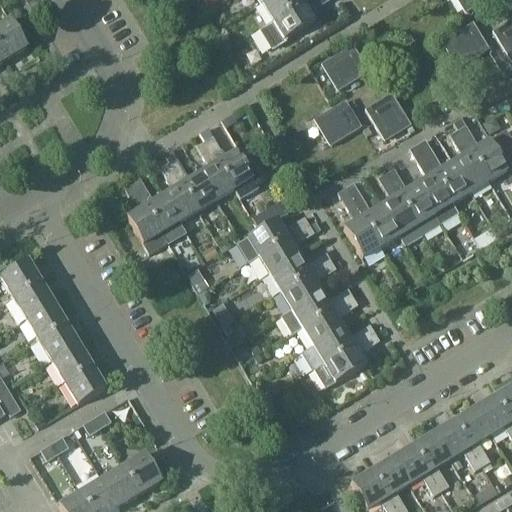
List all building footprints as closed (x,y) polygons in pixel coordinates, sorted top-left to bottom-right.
[(213,0),(202,0),(208,9),(216,4),(213,0)] [(312,0),(302,7),(271,26),(260,32),(272,51),(314,25),(307,14),(330,0),(312,0)] [(272,0),(260,8),(271,26),(302,7),(312,0),(272,0)] [(453,0),(464,17),(491,0),(453,0)] [(0,57),(4,64),(26,50),(8,22),(0,26),(0,57)] [(511,67),(511,66),(511,22),(491,35),(511,67)] [(456,72),(488,53),(472,26),(440,45),(456,72)] [(336,95),(368,76),(352,49),(320,68),(336,95)] [(383,145),(410,129),(390,97),(364,113),(383,145)] [(329,151),(361,131),(344,104),(312,123),(329,151)] [(457,134),(488,186),(507,174),(488,143),(477,149),(460,122),(452,127),(457,134)] [(511,143),(505,132),(488,143),(499,160),(511,151),(511,143)] [(451,165),(470,197),(488,186),(457,134),(449,139),(461,159),(451,165)] [(233,194),(252,183),(235,154),(224,161),(212,140),(204,145),(233,194)] [(452,208),(470,197),(451,165),(441,171),(425,144),(416,149),(452,208)] [(198,177),(215,205),(233,194),(204,145),(196,150),(208,170),(198,177)] [(458,217),(452,208),(416,149),(408,153),(425,181),(415,187),(440,228),(458,217)] [(197,216),(215,205),(198,177),(188,182),(176,162),(168,167),(197,216)] [(162,198),(179,227),(197,216),(168,167),(160,172),(172,192),(162,198)] [(385,178),(416,230),(422,239),(440,228),(415,187),(406,193),(393,173),(385,178)] [(422,239),(416,230),(385,178),(377,183),(389,203),(379,209),(398,240),(404,250),(422,239)] [(131,189),(161,238),(179,227),(162,198),(152,204),(140,184),(131,189)] [(344,192),(380,251),(398,240),(379,209),(369,215),(353,187),(344,192)] [(167,247),(161,238),(131,189),(124,193),(137,214),(125,221),(148,259),(167,247)] [(362,263),(380,251),(344,192),(337,197),(354,225),(343,232),(362,263)] [(262,217),(251,224),(257,233),(268,226),(262,217)] [(276,222),(245,241),(235,247),(247,266),(257,260),(288,241),(308,229),(303,221),(283,233),(276,222)] [(308,229),(288,241),(257,260),(268,278),(299,259),(293,250),(313,237),(308,229)] [(211,249),(201,256),(206,265),(217,258),(211,249)] [(279,296),(310,277),(330,265),(325,257),(305,269),(299,259),(268,278),(279,296)] [(0,279),(0,283),(12,303),(40,286),(27,264),(0,279)] [(289,314),(320,295),(314,285),(335,273),(330,265),(310,277),(279,296),(289,314)] [(198,272),(187,279),(193,289),(204,283),(198,272)] [(24,324),(53,307),(40,286),(12,303),(24,324)] [(203,295),(198,297),(205,308),(209,305),(209,300),(205,293),(203,295)] [(300,332),(331,313),(352,301),(347,293),(326,305),(320,295),(289,314),(279,320),(290,338),(300,332)] [(357,309),(352,301),(331,313),(300,332),(311,350),(342,331),(336,322),(357,309)] [(37,345),(66,328),(53,307),(24,324),(37,345)] [(222,307),(210,314),(216,323),(227,316),(222,307)] [(50,367),(79,349),(66,328),(37,345),(50,367)] [(348,341),(342,331),(311,350),(301,356),(312,374),(353,349),(374,337),(369,329),(348,341)] [(374,337),(353,349),(312,374),(323,393),(364,368),(358,358),(379,345),(374,337)] [(63,388),(91,370),(79,349),(50,367),(63,388)] [(256,349),(249,353),(254,360),(260,357),(256,349)] [(105,392),(91,370),(63,388),(76,410),(105,392)] [(270,385),(262,389),(269,400),(281,393),(276,385),(270,385)] [(511,388),(494,399),(511,427),(511,428),(511,388)] [(6,392),(0,396),(0,404),(3,409),(13,403),(6,392)] [(474,412),(490,439),(503,431),(511,446),(511,428),(511,427),(494,399),(474,412)] [(20,414),(13,403),(3,409),(9,420),(20,414)] [(489,466),(478,447),(490,439),(474,412),(453,424),(481,471),(489,466)] [(110,426),(104,415),(93,422),(99,432),(110,426)] [(294,417),(283,424),(289,435),(301,429),(294,417)] [(99,432),(93,422),(82,428),(89,439),(99,432)] [(433,437),(449,464),(462,456),(473,475),(481,471),(453,424),(433,437)] [(412,449),(429,476),(440,495),(448,491),(436,472),(449,464),(433,437),(412,449)] [(51,447),(57,458),(68,451),(61,441),(51,447)] [(57,458),(51,447),(40,454),(46,465),(57,458)] [(392,461),(408,489),(421,481),(433,500),(440,495),(429,476),(412,449),(392,461)] [(139,497),(161,484),(143,455),(121,468),(139,497)] [(405,511),(396,496),(408,489),(392,461),(371,474),(388,501),(394,511),(405,511)] [(100,481),(118,510),(139,497),(121,468),(100,481)] [(394,511),(388,501),(371,474),(350,487),(365,511),(370,511),(380,506),(384,511),(394,511)] [(511,478),(511,477),(503,482),(507,489),(511,486),(511,478)] [(79,494),(89,511),(114,511),(118,510),(100,481),(79,494)] [(492,489),(472,501),(478,509),(498,497),(492,489)] [(89,511),(79,494),(57,507),(60,511),(89,511)]
